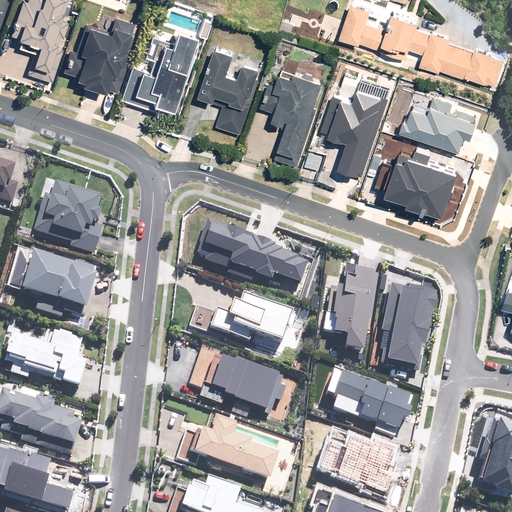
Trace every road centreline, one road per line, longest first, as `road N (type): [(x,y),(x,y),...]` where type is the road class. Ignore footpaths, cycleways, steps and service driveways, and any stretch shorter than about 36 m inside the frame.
road 1 (residential): [(154,172),(114,511)]
road 2 (residential): [(154,172),(207,174),(463,263)]
road 3 (residential): [(0,107),(121,149),(154,172)]
road 4 (residential): [(426,511),(456,374)]
